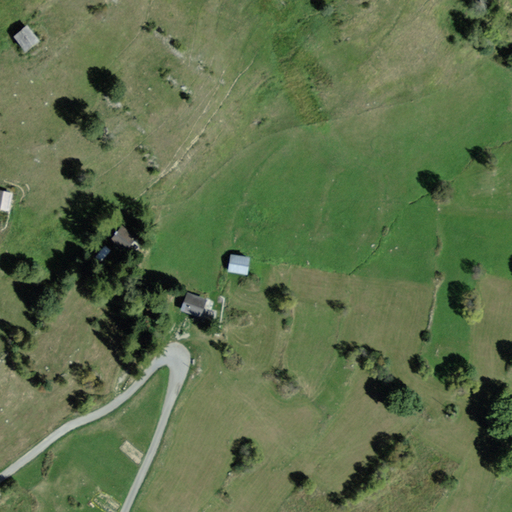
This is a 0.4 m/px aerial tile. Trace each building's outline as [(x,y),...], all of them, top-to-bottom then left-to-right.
[(32,25),(21,35),(33,48),(44,38),(32,25)] [(13,191),(0,189),(0,205),(11,207),(13,191)] [(131,238),(121,229),(114,237),(124,246),(131,238)] [(231,269),(248,272),(250,257),(233,255),(231,269)] [(207,300),(189,295),(186,309),(204,314),(207,300)]
